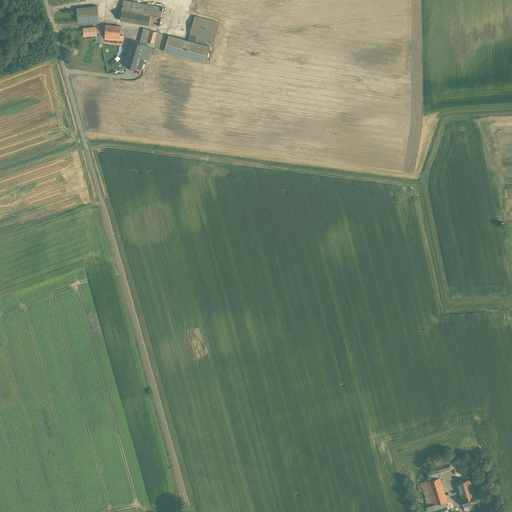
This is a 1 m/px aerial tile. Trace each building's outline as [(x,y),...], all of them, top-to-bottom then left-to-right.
[(162,5),(129,0),(123,0),(120,20),(159,26),(162,5)] [(97,6),(76,8),(77,21),(99,19),(97,6)] [(213,24),(193,20),(190,33),(211,38),(213,24)] [(121,25),(106,24),(105,39),(124,40),(124,34),(121,34),(121,25)] [(95,26),(82,28),(84,36),(96,35),(95,26)] [(162,34),(143,28),(140,38),(147,40),(146,42),(159,46),(162,34)] [(209,47),(168,36),(164,51),(204,62),(209,47)] [(151,47),(129,40),(122,65),(140,71),(144,59),(147,60),(151,47)] [(115,65),(122,58),(118,54),(111,62),(115,65)] [(448,452),(435,456),(439,469),(452,466),(448,452)] [(440,474),(425,478),(432,502),(447,498),(440,474)] [(470,477),(457,481),(464,506),(482,501),(479,489),(474,491),(470,477)]
